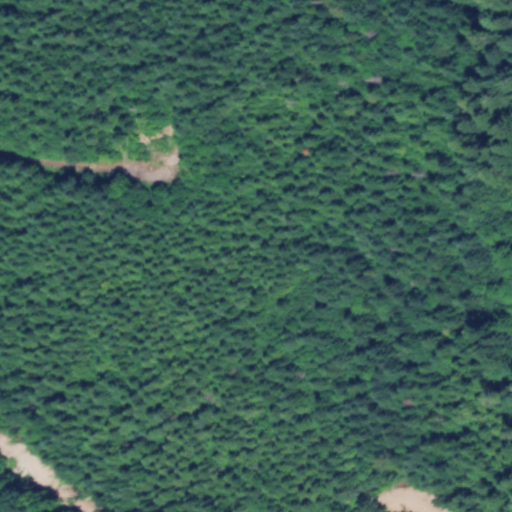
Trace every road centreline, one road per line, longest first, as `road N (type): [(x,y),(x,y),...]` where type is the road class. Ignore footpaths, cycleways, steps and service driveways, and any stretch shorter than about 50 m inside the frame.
road 1 (track): [(0,451),(96,511),(355,508),(401,491),(458,511)]
road 2 (track): [(0,156),(89,170),(160,160)]
